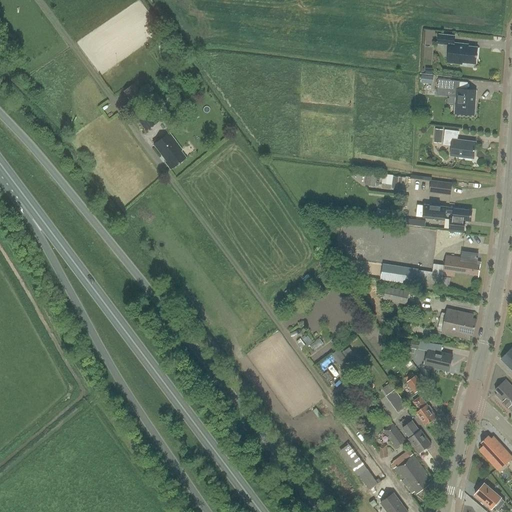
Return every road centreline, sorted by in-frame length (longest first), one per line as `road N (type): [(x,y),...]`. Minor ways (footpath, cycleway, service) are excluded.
road 1 (trunk): [(320,511),(0,115)]
road 2 (trunk): [(260,511),(24,201)]
road 3 (trunk): [(24,201),(133,402),(208,511)]
road 4 (tertiary): [(471,403),(511,179)]
